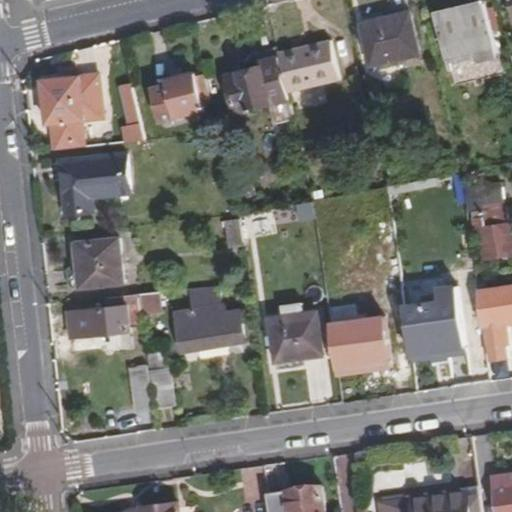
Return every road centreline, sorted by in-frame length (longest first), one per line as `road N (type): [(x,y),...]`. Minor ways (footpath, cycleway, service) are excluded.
road 1 (residential): [(511,404),(43,471)]
road 2 (residential): [(0,119),(3,180),(20,228),(43,471)]
road 3 (residential): [(164,0),(0,38)]
